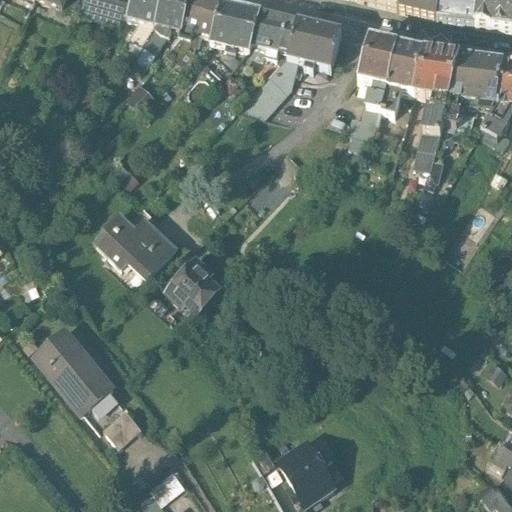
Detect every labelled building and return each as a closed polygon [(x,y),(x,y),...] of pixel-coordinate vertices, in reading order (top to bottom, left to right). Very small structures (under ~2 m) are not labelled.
[(124,12),(127,0),(76,0),(75,5),(117,18),(119,11),(124,12)] [(154,23),(160,0),(127,0),(124,12),(137,16),(134,22),(125,36),(140,42),(154,23)] [(179,26),(186,0),(160,0),(154,23),(140,42),(147,47),(151,50),(163,34),(163,31),(168,32),(170,24),(179,26)] [(211,32),(219,0),(186,0),(179,26),(178,31),(190,35),(192,26),(211,32)] [(248,47),(250,40),(259,8),(229,0),(219,0),(211,32),(209,37),(248,47)] [(398,0),(397,7),(435,18),(438,0),(398,0)] [(438,0),(435,18),(474,25),(478,0),(438,0)] [(511,0),(478,0),(474,25),(511,32),(511,0)] [(287,50),(296,18),(259,8),(250,40),(267,45),(265,53),(276,56),(278,48),(287,50)] [(341,30),(296,18),(287,50),(286,55),(297,58),(305,60),(304,65),(313,68),(314,63),(331,67),(341,30)] [(134,51),(140,42),(125,36),(121,45),(134,51)] [(379,110),(397,45),(369,38),(357,79),(375,83),(372,92),(369,91),(362,118),(376,122),(379,110)] [(140,57),(147,47),(140,42),(134,51),(140,57)] [(417,96),(428,53),(397,45),(379,110),(393,114),(400,91),(417,96)] [(459,59),(428,53),(417,96),(433,100),(431,109),(428,109),(413,166),(430,169),(441,124),(459,59)] [(297,58),(286,55),(285,54),(237,104),(263,112),(267,101),(273,103),(276,92),(282,93),(285,82),(291,84),(297,58)] [(495,109),(502,67),(459,59),(441,124),(446,126),(446,125),(456,128),(460,114),(459,112),(455,111),(458,102),(467,104),(466,109),(478,111),(479,106),(495,109)] [(511,68),(502,67),(495,109),(478,136),(494,145),(494,144),(501,148),(502,149),(503,148),(508,138),(501,134),(511,112),(511,68)] [(371,138),(376,122),(362,118),(352,115),(348,131),(371,138)] [(175,246),(143,215),(134,225),(119,211),(93,238),(120,264),(127,257),(146,276),(175,246)] [(195,256),(164,288),(180,304),(184,300),(196,312),(219,287),(207,276),(211,271),(195,256)] [(112,392),(64,334),(33,360),(81,418),(112,392)] [(276,337),(257,360),(289,387),(309,363),(283,342),(276,337)] [(455,370),(447,379),(459,389),(467,380),(455,370)] [(125,413),(103,431),(119,450),(141,432),(125,413)] [(331,455),(318,434),(284,455),(280,449),(273,454),(277,459),(307,508),(314,504),(310,498),(333,484),(320,463),(331,455)] [(511,484),(511,450),(511,451),(500,442),(491,455),(503,464),(507,459),(511,462),(511,469),(504,479),(511,484)] [(483,498),(490,506),(495,502),(502,511),(504,511),(511,505),(497,487),(483,498)] [(146,511),(163,511),(152,498),(141,506),(146,511)]
